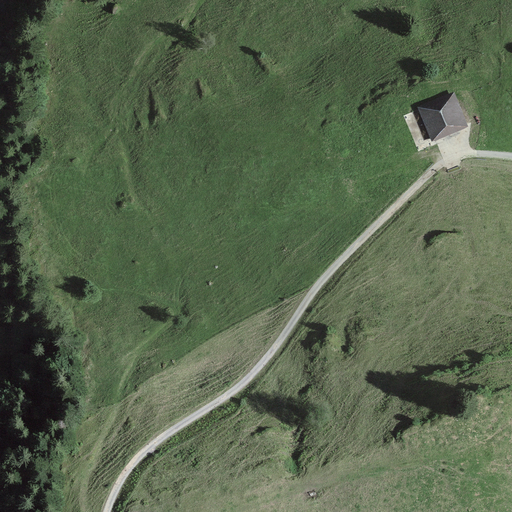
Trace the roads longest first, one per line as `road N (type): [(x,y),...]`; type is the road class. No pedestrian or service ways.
road 1 (track): [(107,511),(139,456),(241,385),(331,269),(434,168),(468,153),(511,156)]
road 2 (track): [(245,511),(405,465)]
